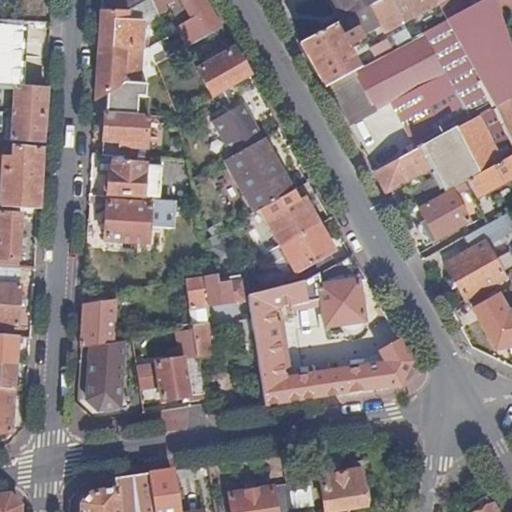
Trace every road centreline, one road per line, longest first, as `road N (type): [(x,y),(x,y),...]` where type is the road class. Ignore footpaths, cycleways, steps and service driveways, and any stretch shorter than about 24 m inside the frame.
road 1 (residential): [(48,465),(79,0)]
road 2 (tertiary): [(239,0),(467,401)]
road 3 (residential): [(467,401),(48,465)]
